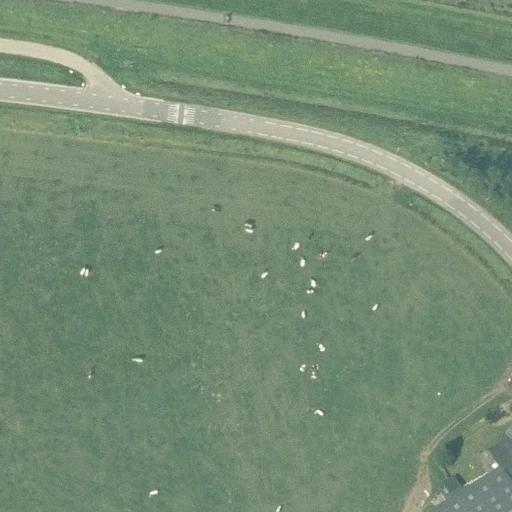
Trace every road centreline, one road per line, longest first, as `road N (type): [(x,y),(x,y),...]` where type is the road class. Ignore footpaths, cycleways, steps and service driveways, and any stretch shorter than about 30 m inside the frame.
road 1 (tertiary): [(511,260),(443,200),(363,156),(299,138),(97,115)]
road 2 (unclassified): [(97,115),(76,68),(0,43)]
